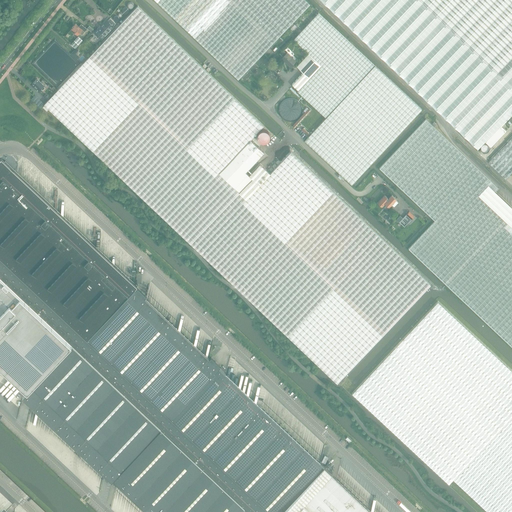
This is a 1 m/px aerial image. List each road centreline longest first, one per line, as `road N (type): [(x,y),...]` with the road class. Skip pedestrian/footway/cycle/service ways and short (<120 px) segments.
road 1 (unclassified): [(407,511),(26,152),(0,150)]
road 2 (unclassified): [(380,179),(366,192),(350,191),(150,0)]
road 3 (unclassified): [(0,409),(109,511)]
